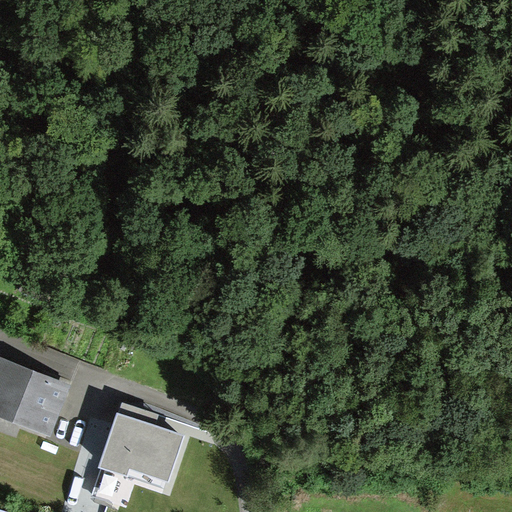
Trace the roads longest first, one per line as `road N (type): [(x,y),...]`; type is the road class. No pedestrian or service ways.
road 1 (residential): [(247,511),(238,464),(195,410),(0,341)]
road 2 (track): [(100,0),(0,80)]
